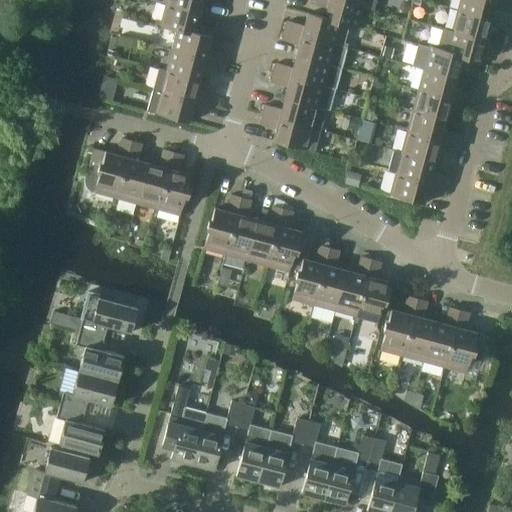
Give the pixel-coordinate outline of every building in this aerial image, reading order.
[(219,6),(220,0),(166,0),(166,3),(200,12),(202,1),(219,6)] [(363,7),(337,0),(310,0),(310,3),(327,7),(324,17),(324,18),(340,23),(340,24),(349,27),(357,29),(363,7)] [(374,0),(337,0),(363,7),(372,9),(374,0)] [(511,12),(511,7),(511,2),(504,0),(459,0),(457,10),(491,19),(494,8),(511,12)] [(197,23),(200,12),(166,3),(160,25),(177,29),(177,28),(211,37),(213,28),(197,23)] [(488,30),(491,19),(457,10),(452,31),(502,44),(505,34),(488,30)] [(324,18),(324,17),(307,13),(304,25),(287,20),(284,30),(346,47),(347,43),(344,42),(349,27),(340,24),(340,23),(324,18)] [(208,48),(211,37),(177,28),(177,29),(172,49),(222,63),(225,53),(208,48)] [(502,44),(452,31),(443,28),(438,48),(446,50),(446,51),(480,60),(483,49),(499,54),(502,44)] [(346,47),(284,30),(282,40),(299,45),(296,56),(341,68),(346,47)] [(477,70),(480,60),(446,51),(446,50),(438,48),(418,42),(412,65),(424,68),(457,77),(460,66),(477,70)] [(385,45),(382,55),(391,57),(393,48),(385,45)] [(219,73),(222,63),(172,49),(166,70),(200,79),(202,68),(219,73)] [(341,68),(296,56),(292,67),(276,63),(273,72),(335,89),(341,68)] [(197,90),(200,79),(166,70),(158,68),(153,89),(211,104),(213,95),(197,90)] [(454,88),(457,77),(424,68),(418,89),(468,103),(471,93),(454,88)] [(335,89),(273,72),(270,82),(287,87),(284,98),(326,109),(329,110),(335,89)] [(208,114),(211,104),(153,89),(147,111),(188,122),(191,110),(208,114)] [(466,112),(468,103),(418,89),(412,110),(446,119),(449,108),(466,112)] [(326,109),(284,98),(281,109),(265,104),(262,114),(320,130),(326,109)] [(443,130),(446,119),(412,110),(407,131),(457,144),(460,134),(443,130)] [(320,130),(262,114),(259,124),(276,128),(273,141),(314,152),(320,130)] [(351,116),(348,128),(358,131),(361,119),(351,116)] [(358,131),(356,140),(371,144),(376,123),(361,119),(358,131)] [(454,154),(457,144),(407,131),(401,152),(435,161),(437,150),(454,154)] [(116,198),(131,140),(121,137),(117,154),(93,148),(85,177),(85,181),(86,184),(88,188),(90,190),(94,192),(116,198)] [(136,203),(147,163),(136,160),(141,143),(131,140),(116,198),(136,203)] [(157,209),(173,151),(163,149),(158,166),(147,163),(136,203),(157,209)] [(432,172),(435,161),(401,152),(393,150),(388,170),(395,172),(446,186),(448,176),(432,172)] [(179,215),(190,174),(178,171),(183,154),(173,151),(157,209),(179,215)] [(349,171),(345,183),(358,187),(361,174),(349,171)] [(443,196),(446,186),(395,172),(389,194),(423,203),(426,191),(443,196)] [(243,188),(241,197),(250,199),(253,191),(243,188)] [(225,254),(241,197),(231,194),(226,211),(214,208),(203,248),(225,254)] [(246,260),(257,219),(246,216),(250,199),(241,197),(225,254),(246,260)] [(267,265),(282,208),(272,205),(268,222),(257,219),(246,260),(267,265)] [(292,211),(282,208),(267,265),(289,271),(300,231),(288,227),(292,211)] [(321,238),(319,244),(327,247),(329,240),(321,238)] [(313,305),(329,247),(327,247),(319,244),(315,261),(303,258),(292,299),(313,305)] [(163,246),(160,258),(167,260),(171,248),(163,246)] [(334,310),(345,270),(334,267),(339,250),(329,247),(313,305),(334,310)] [(355,316),(371,259),(361,256),(356,273),(345,270),(334,310),(355,316)] [(380,261),(371,259),(355,316),(377,322),(388,281),(376,278),(380,261)] [(222,268),(218,284),(227,286),(231,270),(222,268)] [(137,307),(125,303),(125,301),(114,298),(113,300),(98,296),(99,294),(88,291),(80,319),(82,319),(79,331),(104,338),(107,326),(130,332),(137,307)] [(402,355),(417,298),(407,295),(403,312),(391,309),(380,350),(402,355)] [(423,361),(433,320),(422,317),(427,301),(417,298),(402,355),(423,361)] [(443,367),(459,309),(449,307),(444,323),(433,320),(423,361),(443,367)] [(469,312),(459,309),(443,367),(465,372),(469,358),(481,361),(488,335),(464,329),(469,312)] [(101,349),(104,338),(79,331),(75,344),(85,347),(78,370),(117,380),(124,355),(101,349)] [(342,335),(333,362),(342,366),(349,337),(342,335)] [(224,343),(222,353),(234,355),(235,346),(224,343)] [(110,406),(117,380),(78,370),(72,394),(63,391),(59,404),(84,411),(87,400),(110,406)] [(192,464),(205,412),(184,407),(188,389),(177,386),(162,446),(163,446),(163,444),(173,447),(171,457),(170,457),(170,458),(192,464)] [(247,392),(245,403),(256,406),(259,395),(247,392)] [(225,423),(236,426),(243,403),(231,400),(226,417),(205,412),(192,464),(214,469),(215,469),(214,468),(225,423)] [(257,481),(271,429),(250,424),(255,407),(243,403),(236,426),(248,430),(236,475),(235,474),(235,475),(257,481)] [(81,422),(84,411),(59,404),(56,417),(65,420),(59,444),(97,454),(104,429),(81,422)] [(291,441),(302,444),(308,421),(297,417),(292,435),(271,429),(257,481),(280,487),(280,486),(279,486),(291,441)] [(323,498),(336,447),(315,441),(320,424),(308,421),(302,444),(313,447),(302,492),(301,492),(323,498)] [(345,503),(355,464),(356,458),(367,461),(374,438),(362,435),(357,452),(336,447),(323,498),(345,504),(345,503)] [(385,441),(374,438),(367,461),(379,464),(385,441)] [(74,511),(76,505),(53,499),(59,476),(82,482),(89,456),(50,446),(44,470),(34,468),(28,494),(37,496),(32,511),(74,511)] [(412,511),(416,498),(431,502),(438,475),(434,474),(439,455),(427,452),(420,481),(399,476),(389,511),(412,511)] [(374,511),(389,511),(399,476),(377,470),(367,509),(366,509),(366,510),(374,511)]
